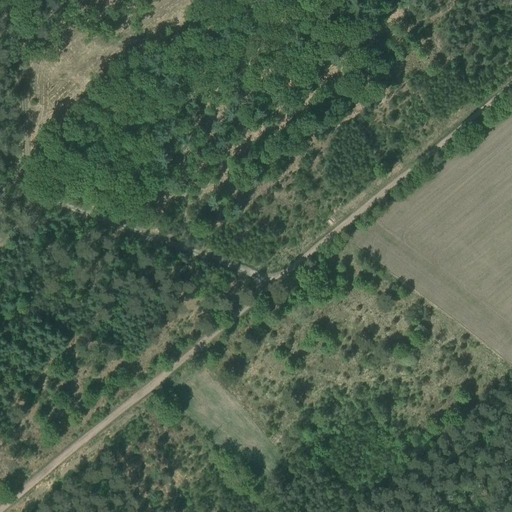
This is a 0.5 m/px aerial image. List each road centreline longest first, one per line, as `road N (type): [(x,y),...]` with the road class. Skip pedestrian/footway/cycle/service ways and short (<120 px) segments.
road 1 (track): [(0,507),(276,282)]
road 2 (track): [(511,91),(276,282)]
road 3 (track): [(276,282),(0,177)]
road 4 (track): [(24,43),(27,186)]
